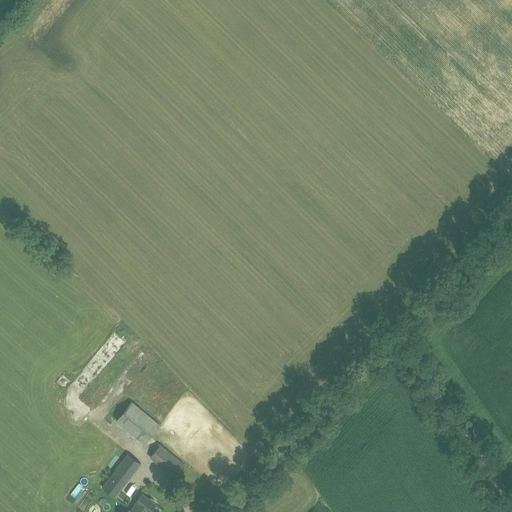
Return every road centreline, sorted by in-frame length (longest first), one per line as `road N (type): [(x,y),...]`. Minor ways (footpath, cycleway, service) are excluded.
road 1 (unclassified): [(233,511),(397,333)]
road 2 (unclassified): [(397,333),(511,502)]
road 3 (unclassified): [(397,333),(511,216)]
